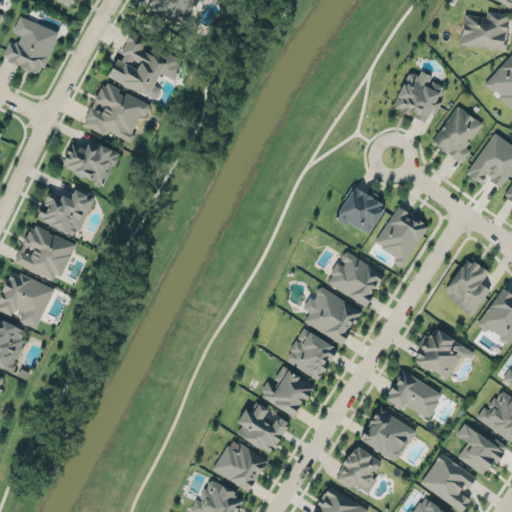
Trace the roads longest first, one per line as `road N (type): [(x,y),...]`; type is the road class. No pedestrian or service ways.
road 1 (residential): [(273,511),(465,211)]
road 2 (residential): [(0,210),(109,0)]
road 3 (residential): [(503,238),(391,157)]
